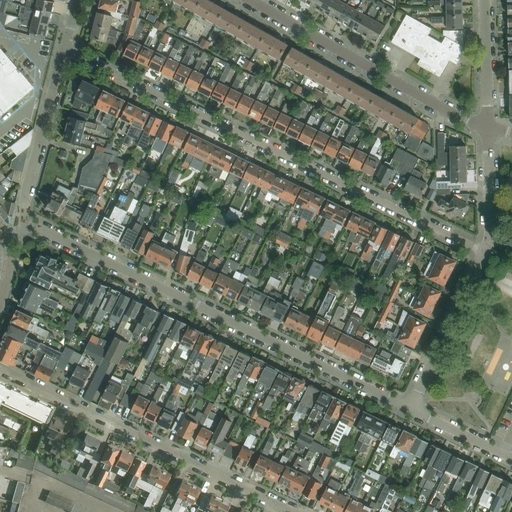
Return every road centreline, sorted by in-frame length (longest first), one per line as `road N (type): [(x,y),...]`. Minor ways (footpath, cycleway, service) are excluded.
road 1 (residential): [(67,51),(485,253)]
road 2 (residential): [(408,408),(47,231),(23,231)]
road 3 (residential): [(292,511),(0,368)]
road 4 (residential): [(485,127),(245,0)]
road 5 (residential): [(408,408),(485,253)]
road 6 (residential): [(26,200),(67,51)]
road 7 (residential): [(485,127),(482,0)]
road 8 (residential): [(485,253),(485,127)]
